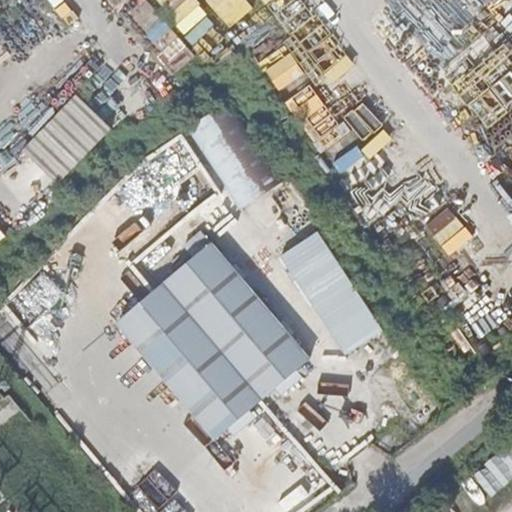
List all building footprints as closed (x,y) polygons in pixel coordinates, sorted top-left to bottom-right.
[(30,145),(65,177),(111,127),(76,95),(30,145)] [(192,124),(243,206),(274,187),(305,237),(322,226),(291,175),(284,179),(234,98),(192,124)] [(283,252),(342,353),(382,329),(323,228),(283,252)] [(183,245),(194,257),(211,243),(200,230),(183,245)] [(135,308),(116,324),(182,402),(200,423),(216,441),(311,359),(212,242),(211,243),(194,257),(135,308)] [(106,310),(116,324),(135,308),(123,295),(106,310)] [(193,429),(200,423),(182,402),(175,407),(193,429)]
